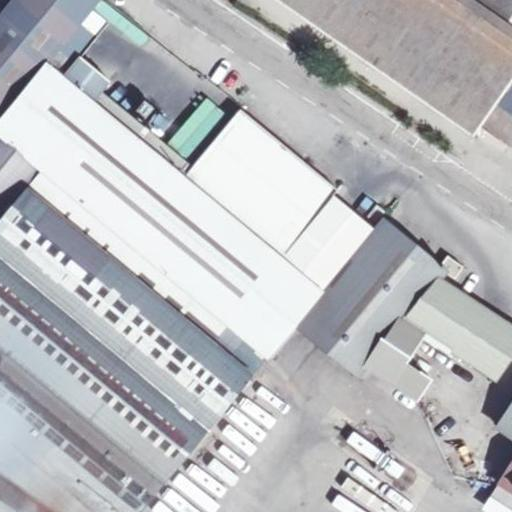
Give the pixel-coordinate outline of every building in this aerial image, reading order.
[(70,37),(24,0),(17,0),(0,21),(0,511),(140,511),(287,332),(316,296),(277,264),(333,197),(233,116),(177,182),(88,111),(40,73),(56,54),(70,37)] [(24,0),(70,37),(98,0),(24,0)] [(511,0),(270,0),(268,4),(472,145),(478,136),(511,158),(511,0)] [(40,73),(88,111),(103,93),(56,54),(40,73)] [(374,226),(383,215),(374,208),(362,221),(371,229),(374,226)] [(316,296),(287,332),(352,384),(361,372),(409,408),(424,388),(401,371),(422,343),(489,387),(511,351),(511,335),(434,282),(439,275),(374,226),(371,229),(316,296)] [(448,264),(439,275),(450,284),(459,272),(448,264)] [(511,397),(490,431),(511,444),(511,457),(491,488),(511,502),(511,397)] [(511,511),(511,507),(489,493),(481,504),(493,511),(511,511)]
